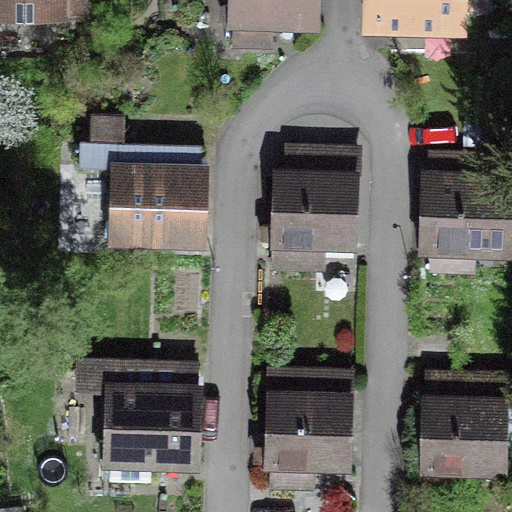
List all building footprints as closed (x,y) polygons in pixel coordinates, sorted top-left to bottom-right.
[(0,0),(0,13),(90,13),(89,0),(0,0)] [(225,0),(225,25),(318,26),(318,0),(225,0)] [(361,0),(360,28),(467,30),(467,0),(361,0)] [(92,141),(123,141),(123,116),(92,115),(92,141)] [(123,141),(92,141),(80,140),(79,165),(119,166),(117,222),(108,222),(108,231),(117,232),(117,236),(199,238),(200,199),(201,143),(123,141)] [(275,171),(273,240),(274,240),(273,263),(317,264),(317,242),(355,243),(356,212),(357,148),(288,146),(287,171),(275,171)] [(429,241),(429,245),(510,248),(511,201),(511,178),(511,179),(511,168),(511,153),(432,150),(430,209),(429,232),(420,231),(420,241),(429,241)] [(151,459),(193,460),(194,419),(196,365),(113,363),(112,386),(110,440),(99,440),(99,455),(110,455),(109,478),(150,479),(151,459)] [(303,462),(349,464),(350,428),(351,369),(269,367),(267,447),(258,447),(258,457),(267,457),(267,461),(273,462),(272,482),(303,483),(303,462)] [(423,462),(422,466),(504,469),(507,374),(429,372),(428,396),(425,396),(424,427),(423,452),(414,452),(414,462),(423,462)]
